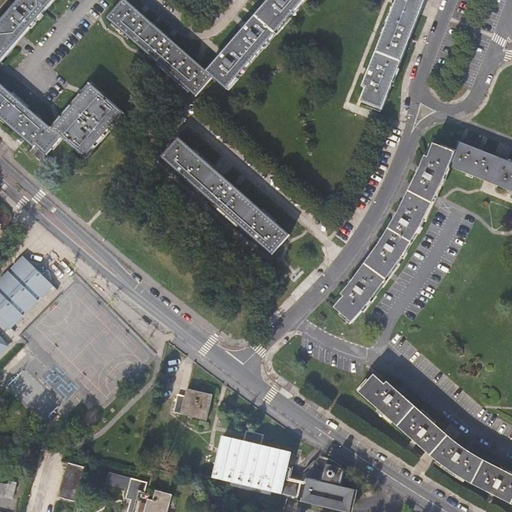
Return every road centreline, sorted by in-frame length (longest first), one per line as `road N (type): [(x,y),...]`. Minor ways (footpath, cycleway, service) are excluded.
road 1 (tertiary): [(208,348),(448,511)]
road 2 (tertiary): [(208,348),(0,161)]
road 3 (tertiary): [(0,182),(208,348)]
